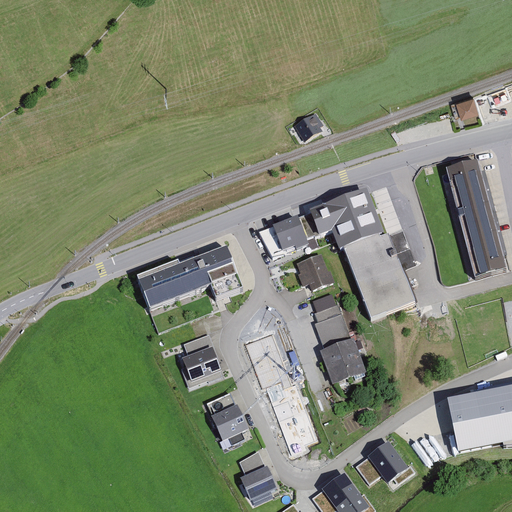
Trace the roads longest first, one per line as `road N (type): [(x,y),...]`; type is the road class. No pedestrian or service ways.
road 1 (residential): [(235,218),(262,288),(231,347),(284,473),(295,481),(320,478),(443,392),(511,361)]
road 2 (secondary): [(235,218),(344,177),(499,135)]
road 3 (secondary): [(0,312),(235,218)]
